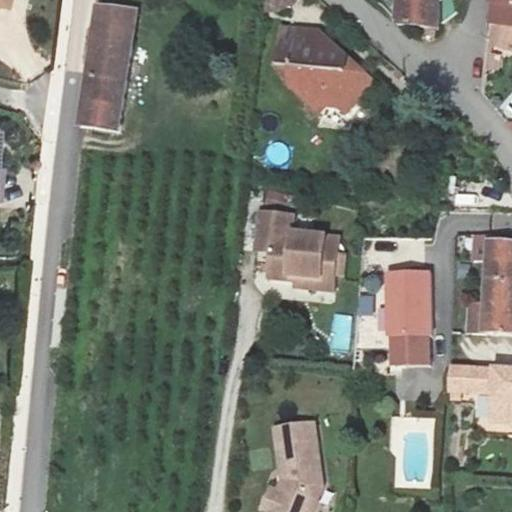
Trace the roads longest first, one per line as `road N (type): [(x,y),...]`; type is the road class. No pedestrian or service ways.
road 1 (unclassified): [(85,0),(27,511)]
road 2 (unknown): [(227,511),(253,302)]
road 3 (unclassified): [(348,0),(442,85)]
